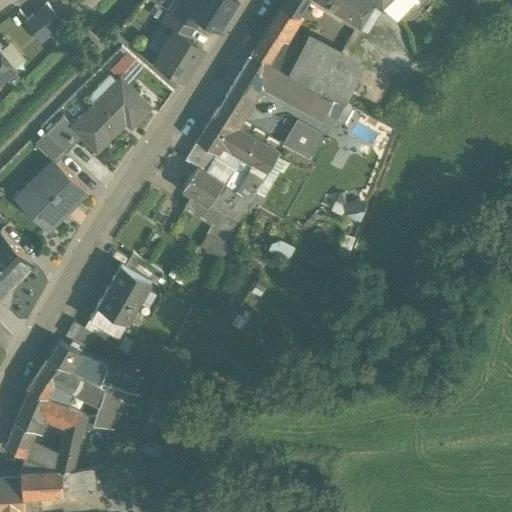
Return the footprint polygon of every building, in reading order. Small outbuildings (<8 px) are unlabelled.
[(188,0),(186,5),(184,7),(201,18),(218,28),(236,0),(188,0)] [(369,0),(285,0),(282,5),(298,15),(307,0),(318,0),(365,29),(379,7),(380,6),(369,0)] [(385,0),(380,6),(379,7),(395,21),(415,0),(385,0)] [(186,5),(179,1),(171,13),(195,28),(201,18),(184,7),(186,5)] [(62,23),(47,4),(25,22),(41,41),(62,23)] [(298,15),(282,5),(253,51),(269,61),(288,31),(298,15)] [(195,28),(171,13),(164,24),(175,31),(176,30),(188,38),(195,28)] [(175,31),(171,37),(168,35),(158,51),(161,53),(157,60),(170,69),(169,70),(172,72),(173,71),(183,77),(202,48),(188,38),(176,30),(175,31)] [(308,42),(288,31),(269,61),(272,62),(291,73),(308,42)] [(362,71),(308,42),(291,73),(344,104),(362,71)] [(0,82),(16,69),(0,49),(0,82)] [(269,61),(253,51),(217,109),(236,119),(263,77),(272,62),(269,61)] [(102,69),(112,81),(127,67),(117,55),(102,69)] [(291,73),(272,62),(263,77),(335,119),(344,104),(291,73)] [(120,78),(72,126),(82,135),(96,150),(126,120),(131,125),(149,107),(120,78)] [(236,119),(217,109),(213,115),(231,126),(232,125),(236,128),(238,125),(240,121),(236,119)] [(238,125),(236,128),(232,125),(231,126),(213,115),(198,140),(218,153),(222,146),(267,173),(268,171),(276,158),(281,150),(264,140),(238,125)] [(72,126),(63,117),(47,133),(66,152),(82,135),(72,126)] [(284,143),(311,158),(324,133),(297,119),(284,143)] [(66,152),(47,133),(36,144),(52,160),(53,159),(56,162),(66,152)] [(218,153),(198,140),(186,159),(198,167),(198,166),(207,172),(212,163),(218,153)] [(290,156),(281,150),(276,158),(285,163),(290,156)] [(285,163),(276,158),(268,171),(277,177),(285,163)] [(52,160),(15,198),(48,229),(85,191),(56,162),(53,159),(52,160)] [(232,175),(212,163),(207,172),(223,183),(226,185),(232,175)] [(207,172),(198,166),(198,167),(183,189),(192,194),(209,205),(223,183),(207,172)] [(243,181),(237,192),(250,200),(263,179),(250,172),(243,181)] [(243,181),(232,175),(226,185),(236,192),(237,192),(243,181)] [(226,185),(223,183),(209,205),(240,223),(250,200),(237,192),(236,192),(226,185)] [(209,205),(192,194),(184,208),(212,226),(226,234),(222,242),(230,246),(234,238),(240,223),(209,205)] [(226,234),(212,226),(200,246),(223,259),(230,246),(222,242),(226,234)] [(0,231),(0,230),(0,294),(32,262),(0,231)] [(150,281),(122,265),(99,305),(127,321),(150,281)] [(127,321),(99,305),(91,319),(119,335),(127,321)] [(70,339),(75,341),(83,346),(101,356),(109,342),(78,325),(70,339)] [(71,347),(60,340),(49,358),(65,366),(83,376),(93,360),(79,353),(83,346),(75,341),(71,347)] [(65,366),(49,358),(38,374),(29,389),(47,398),(47,397),(54,382),(73,392),(83,376),(65,366)] [(107,368),(93,360),(83,376),(93,381),(101,385),(102,383),(107,368)] [(83,376),(73,392),(88,397),(93,381),(83,376)] [(126,390),(102,383),(101,385),(93,381),(88,397),(101,402),(97,416),(105,419),(117,422),(126,390)] [(73,392),(54,382),(47,397),(65,405),(66,406),(73,392)] [(66,406),(65,405),(47,397),(47,398),(29,389),(10,435),(28,443),(30,441),(34,430),(39,432),(45,416),(67,425),(65,435),(64,434),(59,452),(55,469),(74,468),(78,451),(83,431),(85,425),(86,420),(87,416),(66,406)] [(117,422),(105,419),(103,427),(115,430),(117,422)] [(97,434),(83,431),(78,451),(92,454),(97,434)] [(28,443),(10,435),(4,449),(24,458),(21,470),(34,470),(40,445),(30,441),(28,443)] [(59,452),(40,445),(34,470),(55,469),(59,452)] [(93,467),(78,468),(79,492),(93,491),(93,467)] [(34,470),(21,470),(21,479),(0,480),(0,511),(25,511),(24,496),(79,492),(78,468),(34,470)] [(0,471),(0,480),(21,479),(21,470),(0,471)] [(211,494),(212,509),(232,508),(231,493),(211,494)]
